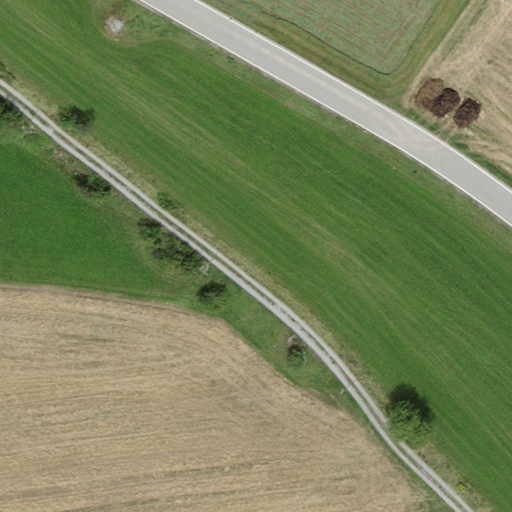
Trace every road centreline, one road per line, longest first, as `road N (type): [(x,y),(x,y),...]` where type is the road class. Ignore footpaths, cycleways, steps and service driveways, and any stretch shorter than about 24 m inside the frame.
road 1 (track): [(465,511),(310,334),(0,80)]
road 2 (tertiary): [(171,0),(511,202)]
